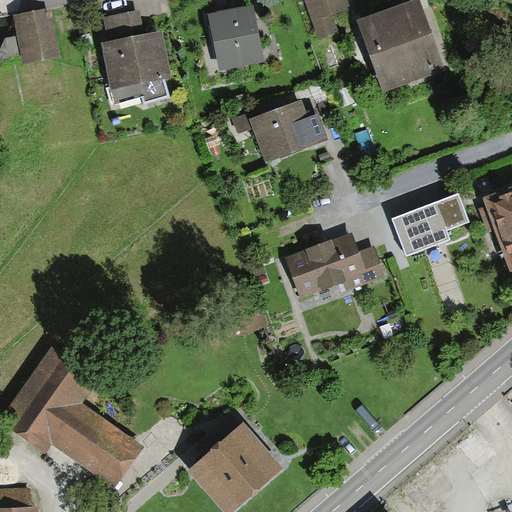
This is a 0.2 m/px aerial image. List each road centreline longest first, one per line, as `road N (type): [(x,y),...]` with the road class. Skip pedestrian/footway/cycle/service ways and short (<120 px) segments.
road 1 (residential): [(256,245),(511,142)]
road 2 (tertiary): [(332,511),(511,358)]
